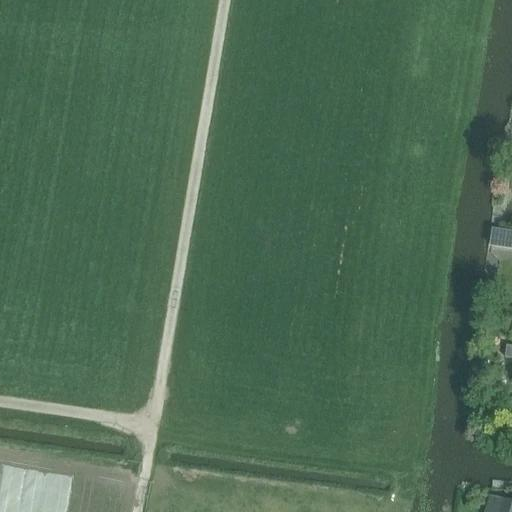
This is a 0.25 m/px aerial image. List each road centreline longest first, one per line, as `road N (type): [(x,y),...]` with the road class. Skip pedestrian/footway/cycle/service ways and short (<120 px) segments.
road 1 (track): [(150,430),(222,0)]
road 2 (track): [(0,407),(150,430)]
